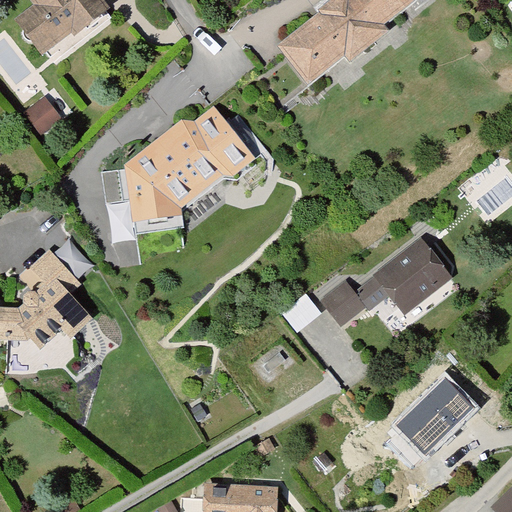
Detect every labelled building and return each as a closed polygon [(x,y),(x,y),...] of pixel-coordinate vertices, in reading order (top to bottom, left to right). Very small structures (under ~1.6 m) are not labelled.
[(87,0),(8,0),(0,6),(0,11),(35,61),(99,16),(87,0)] [(412,0),(331,0),(266,50),(299,92),(415,3),(412,0)] [(34,104),(46,130),(64,121),(52,95),(34,104)] [(206,106),(119,172),(120,226),(172,225),(172,214),(213,183),(219,190),(251,166),(206,106)] [(83,276),(97,263),(73,237),(59,250),(83,276)] [(365,280),(396,321),(447,282),(415,241),(365,280)] [(23,298),(9,311),(6,334),(18,350),(53,349),(83,325),(59,302),(71,287),(43,255),(23,272),(34,289),(23,298)] [(359,313),(333,279),(307,298),(333,332),(359,313)] [(9,311),(0,310),(0,334),(6,334),(9,311)] [(437,378),(385,429),(423,468),(476,417),(437,378)] [(488,511),(511,511),(511,490),(509,487),(485,509),(488,511)] [(273,511),(274,490),(197,490),(196,511),(273,511)]
